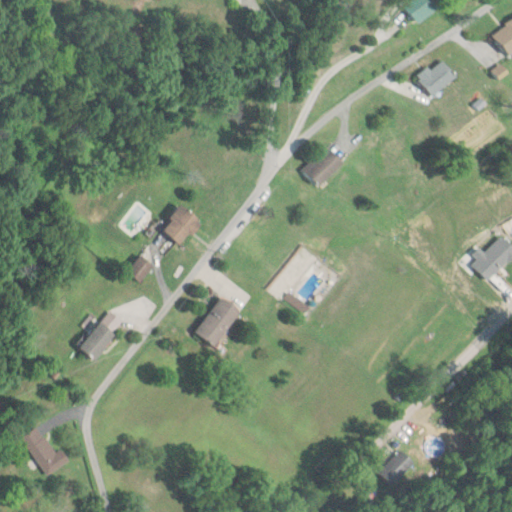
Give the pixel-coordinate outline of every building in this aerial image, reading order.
[(419,24),(441,7),(435,0),(413,0),(414,0),(405,8),(419,24)] [(511,19),(492,35),(507,56),(511,52),(511,19)] [(456,77),(441,59),(417,78),(432,96),(456,77)] [(342,163),(326,147),(303,171),(319,187),(342,163)] [(203,224),(180,206),(161,230),(184,248),(203,224)] [(485,252),(480,247),(468,259),(489,280),(511,257),(511,245),(501,235),(485,252)] [(140,281),(152,267),(140,258),(129,272),(140,281)] [(240,310),(221,296),(193,332),(212,346),(240,310)] [(116,336),(102,322),(78,345),(92,359),(116,336)] [(57,452),(39,426),(23,437),(48,475),(70,460),(62,449),(57,452)] [(376,472),(391,488),(413,465),(398,450),(376,472)]
